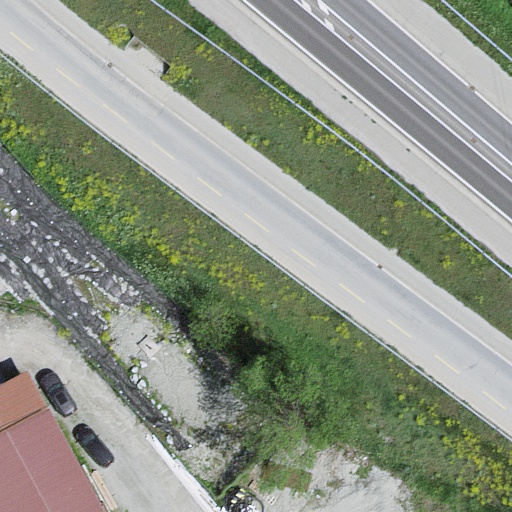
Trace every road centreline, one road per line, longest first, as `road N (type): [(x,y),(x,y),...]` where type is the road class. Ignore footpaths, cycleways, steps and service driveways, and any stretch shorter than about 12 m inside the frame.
road 1 (tertiary): [(0,9),(511,400)]
road 2 (primary): [(270,0),(511,199)]
road 3 (primary): [(511,149),(339,0)]
